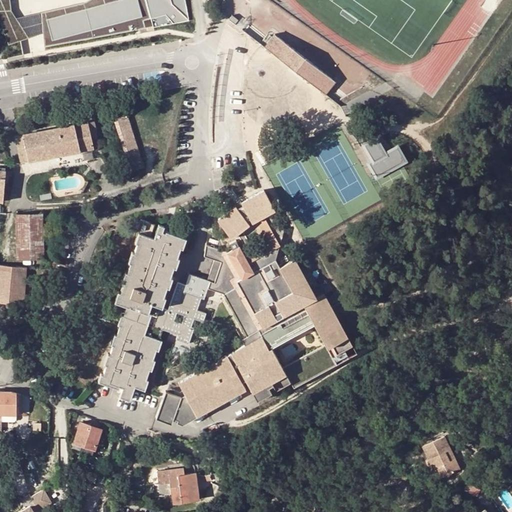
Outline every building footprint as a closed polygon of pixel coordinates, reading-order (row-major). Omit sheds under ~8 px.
[(0,0),(0,19),(7,42),(27,35),(13,10),(10,0),(0,0)] [(44,48),(53,46),(48,19),(87,9),(121,0),(139,0),(144,16),(150,15),(147,0),(90,0),(85,3),(43,13),(44,48)] [(48,19),(53,46),(146,29),(145,21),(151,20),(153,28),(189,22),(186,0),(147,0),(150,15),(144,16),(139,0),(121,0),(87,9),(48,19)] [(213,0),(208,0),(207,3),(214,8),(217,3),(213,0)] [(231,14),(228,19),(235,24),(238,19),(231,14)] [(243,18),(236,26),(241,30),(247,21),(243,18)] [(276,33),(264,47),(325,95),(336,80),(276,33)] [(114,122),(131,171),(143,167),(127,117),(114,122)] [(14,137),(20,162),(93,149),(90,134),(95,132),(93,121),(14,137)] [(364,142),(379,174),(409,160),(401,143),(387,149),(380,135),(364,142)] [(0,169),(0,200),(2,201),(5,176),(10,176),(11,171),(0,169)] [(185,393),(181,395),(166,390),(156,417),(172,422),(174,417),(178,418),(177,421),(183,423),(249,390),(246,383),(249,381),(260,402),(275,394),(272,389),(277,386),(279,392),(294,385),(298,391),(355,362),(323,297),(315,300),(295,260),(279,268),(275,260),(284,230),(273,210),(274,210),(264,190),(240,202),(242,205),(236,208),(233,205),(216,219),(231,237),(236,232),(248,251),(243,254),(234,239),(228,243),(231,248),(226,251),(208,245),(205,256),(222,263),(215,283),(210,281),(208,287),(228,295),(250,339),(244,342),(247,348),(179,382),(185,393)] [(44,258),(43,227),(37,227),(37,218),(42,218),(42,213),(14,213),(16,259),(44,258)] [(37,227),(43,227),(51,226),(50,217),(42,218),(37,218),(37,227)] [(124,315),(121,325),(117,334),(113,346),(110,354),(107,365),(106,368),(104,373),(101,381),(118,387),(119,385),(122,386),(120,395),(130,399),(135,385),(142,387),(146,377),(149,369),(153,358),(156,349),(160,338),(163,329),(169,331),(170,328),(179,331),(178,335),(190,339),(194,327),(192,326),(188,325),(191,317),(195,318),(201,320),(203,311),(198,309),(194,308),(198,296),(201,297),(204,298),(210,281),(190,274),(186,284),(178,282),(174,291),(169,309),(163,307),(160,306),(163,295),(167,286),(170,276),(174,266),(178,255),(180,247),(184,237),(166,230),(165,231),(163,231),(165,225),(158,223),(155,233),(154,236),(142,232),(138,243),(135,252),(131,263),(128,271),(124,282),(121,291),(117,301),(127,305),(124,315)] [(22,299),(23,286),(25,266),(0,263),(0,301),(21,303),(22,299)] [(31,287),(23,286),(22,299),(30,300),(31,287)] [(189,343),(190,339),(178,335),(177,339),(189,343)] [(0,413),(16,414),(16,393),(11,391),(0,391),(0,413)] [(75,441),(95,449),(101,429),(81,422),(75,441)] [(10,431),(0,433),(0,443),(3,443),(12,476),(8,477),(11,493),(27,489),(24,474),(22,474),(10,431)] [(447,434),(425,443),(435,467),(439,465),(443,476),(461,468),(447,434)] [(95,449),(75,441),(72,440),(70,446),(93,454),(95,449)] [(195,472),(185,474),(178,475),(177,468),(157,471),(159,487),(162,494),(171,494),(172,502),(199,498),(195,472)] [(43,488),(51,501),(64,493),(56,481),(43,488)] [(482,489),(470,485),(468,492),(479,496),(482,489)] [(43,497),(18,511),(50,511),(51,511),(43,497)]
